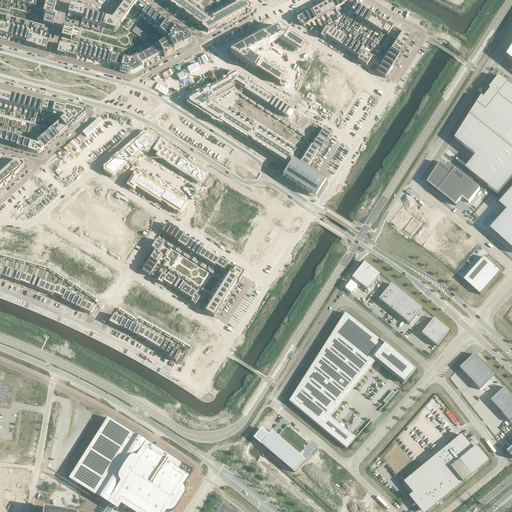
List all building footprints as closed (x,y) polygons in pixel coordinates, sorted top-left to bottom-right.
[(126,0),(123,5),(131,10),(134,6),(126,0)] [(180,0),(163,0),(207,33),(251,9),(251,7),(241,0),(233,0),(213,11),(211,18),(208,20),(180,0)] [(330,0),(331,1),(330,1),(335,10),(339,7),(335,0),(330,0)] [(330,1),(325,4),(330,12),(335,10),(330,1)] [(354,2),(349,10),(353,13),(352,15),(359,5),(354,2)] [(325,4),(321,6),(325,15),(330,12),(325,4)] [(123,5),(120,9),(127,15),(131,10),(123,5)] [(359,5),(352,15),(357,18),(362,9),(358,7),(359,5)] [(321,6),(316,9),(321,18),(325,15),(321,6)] [(147,8),(140,17),(145,21),(152,12),(147,8)] [(117,13),(116,13),(124,19),(127,15),(120,9),(118,11),(117,11),(116,12),(117,13)] [(316,9),(311,11),(316,20),(321,18),(316,9)] [(362,9),(357,18),(362,21),(367,12),(365,11),(365,10),(364,9),(363,10),(362,9)] [(311,11),(307,14),(311,23),(316,20),(311,11)] [(83,18),(82,21),(87,23),(90,13),(85,12),(84,12),(83,18)] [(152,12),(145,21),(149,25),(156,15),(152,12)] [(367,12),(362,21),(366,24),(371,15),(370,14),(369,13),(368,12),(367,13),(367,12)] [(116,13),(113,18),(121,23),(124,19),(116,13)] [(303,16),(302,16),(307,25),(311,23),(307,14),(305,15),(303,15),(303,16)] [(156,15),(149,25),(154,28),(161,19),(157,15),(156,15)] [(371,15),(366,24),(371,27),(377,18),(374,17),(374,16),(373,15),(372,16),(371,15)] [(297,19),(296,22),(303,27),(307,25),(302,16),(297,19)] [(105,18),(103,27),(114,30),(118,25),(119,26),(121,23),(113,18),(112,20),(105,18)] [(377,18),(371,27),(376,30),(382,22),(379,20),(379,19),(378,18),(377,19),(377,18)] [(161,19),(154,28),(159,32),(166,23),(166,22),(166,23),(166,22),(161,19)] [(382,22),(376,30),(381,33),(387,24),(386,25),(382,22)] [(158,46),(162,54),(164,58),(188,45),(188,39),(166,23),(159,32),(159,33),(169,40),(158,46)] [(387,24),(381,33),(382,33),(382,32),(387,35),(393,27),(392,27),(387,24)] [(230,53),(230,55),(256,71),(256,70),(279,85),(284,77),(260,62),(260,63),(248,56),(247,54),(268,43),(268,44),(279,38),(300,52),(305,44),(288,33),(279,27),(230,53)] [(325,29),(320,37),(323,39),(330,29),(328,31),(325,29)] [(330,29),(323,39),(324,40),(325,37),(328,39),(333,31),(330,29)] [(333,31),(328,39),(332,41),(337,33),(333,31)] [(402,32),(399,36),(408,42),(411,36),(402,32)] [(337,33),(332,41),(335,43),(340,35),(337,33)] [(340,35),(335,43),(338,45),(343,37),(340,35)] [(394,40),(397,41),(405,46),(408,42),(399,36),(397,35),(394,40)] [(343,37),(338,45),(341,47),(347,39),(346,39),(343,37)] [(347,39),(341,47),(346,50),(351,42),(347,39)] [(397,41),(394,45),(402,51),(405,46),(397,41)] [(351,42),(346,50),(348,51),(348,52),(350,53),(355,44),(351,42)] [(157,43),(151,46),(157,57),(159,56),(160,55),(162,54),(158,46),(157,43)] [(305,44),(299,53),(304,56),(309,47),(308,45),(307,46),(305,44)] [(355,44),(350,53),(352,54),(353,55),(354,55),(354,56),(360,47),(355,44)] [(394,45),(391,50),(399,55),(402,51),(394,45)] [(151,46),(146,49),(152,59),(157,57),(151,46)] [(312,48),(311,48),(309,47),(304,56),(308,59),(313,50),(313,49),(312,48)] [(360,47),(354,56),(359,58),(364,51),(364,50),(360,47)] [(146,49),(141,52),(146,62),(148,61),(149,61),(150,61),(152,59),(146,49)] [(316,50),(315,51),(313,50),(308,59),(312,61),(317,52),(316,50)] [(391,50),(388,54),(396,60),(399,55),(391,50)] [(359,58),(357,61),(361,64),(368,53),(364,51),(359,58)] [(141,52),(135,55),(137,58),(141,65),(146,62),(141,52)] [(321,53),(319,53),(317,52),(312,61),(316,64),(321,55),(322,55),(321,54),(321,53)] [(112,55),(109,65),(115,66),(118,55),(112,53),(111,55),(112,55)] [(368,53),(361,64),(366,67),(373,56),(368,53)] [(388,54),(385,59),(393,64),(395,63),(396,62),(396,61),(396,60),(388,54)] [(118,55),(115,66),(121,68),(123,60),(124,57),(118,55)] [(316,64),(315,64),(320,67),(325,58),(321,55),(316,64)] [(121,68),(120,72),(129,74),(130,74),(131,74),(132,74),(133,74),(134,74),(143,69),(141,65),(137,58),(132,61),(129,61),(123,60),(121,68)] [(325,58),(320,67),(324,69),(329,60),(325,58)] [(385,59),(382,64),(391,69),(392,67),(393,67),(394,66),(393,65),(393,64),(385,59)] [(329,60),(324,69),(328,72),(333,63),(329,60)] [(337,66),(333,63),(328,72),(332,75),(333,73),(332,73),(337,66)] [(332,73),(337,76),(343,67),(338,64),(337,65),(337,66),(332,73)] [(382,64),(379,68),(388,74),(391,69),(382,64)] [(341,79),(347,70),(343,67),(337,76),(341,79)] [(377,67),(374,72),(385,78),(386,76),(387,76),(388,75),(387,74),(388,74),(379,68),(377,67)] [(286,74),(281,83),(284,85),(290,77),(286,74)] [(484,99),(482,97),(455,140),(476,157),(466,170),(498,196),(511,178),(511,86),(497,74),(491,84),(493,85),(489,90),(491,91),(484,99)] [(188,101),(188,104),(193,107),(198,110),(201,112),(211,118),(219,123),(220,123),(226,127),(227,128),(228,128),(231,130),(231,131),(232,131),(235,133),(236,133),(237,134),(240,135),(240,136),(242,137),(247,140),(248,139),(251,141),(250,142),(251,142),(252,143),(254,144),(254,145),(255,145),(255,144),(255,145),(256,145),(256,146),(257,146),(259,147),(259,148),(259,147),(261,148),(261,149),(264,150),(264,151),(264,150),(264,151),(266,151),(265,152),(266,152),(268,153),(269,153),(269,154),(273,156),(281,161),(287,165),(290,160),(291,160),(293,156),(256,133),(257,131),(254,129),(252,131),(250,129),(225,114),(229,109),(221,104),(238,94),(240,96),(243,91),(243,90),(267,105),(268,106),(267,106),(278,113),(284,117),(284,116),(301,127),(301,126),(309,131),(314,124),(306,118),(305,119),(299,115),(298,114),(297,114),(295,113),(294,112),(293,111),(289,109),(288,109),(272,99),(273,98),(264,93),(262,92),(262,91),(260,91),(258,89),(257,88),(256,88),(254,87),(253,86),(252,86),(248,83),(249,82),(237,75),(233,77),(227,80),(228,81),(225,83),(216,88),(209,91),(209,90),(206,92),(202,94),(200,95),(199,95),(195,97),(188,101)] [(365,81),(356,75),(353,80),(362,86),(365,81)] [(290,77),(284,85),(288,87),(293,79),(290,77)] [(297,82),(297,81),(293,79),(288,87),(291,90),(292,90),(297,81),(297,82)] [(351,84),(360,90),(362,86),(353,80),(351,84)] [(291,90),(293,91),(294,94),(301,84),(297,81),(292,90),(291,90)] [(294,94),(297,94),(299,95),(304,86),(301,84),(294,94)] [(360,91),(359,90),(360,90),(351,84),(348,88),(357,94),(358,92),(360,91)] [(302,99),(308,89),(304,86),(299,95),(300,96),(302,99)] [(357,96),(357,94),(348,88),(345,92),(354,98),(356,96),(357,96)] [(302,99),(305,99),(306,100),(312,91),(308,89),(302,99)] [(309,103),(316,94),(312,91),(306,100),(308,101),(309,103)] [(354,100),(354,99),(354,98),(345,92),(342,97),(351,102),(353,100),(354,100)] [(309,103),(312,104),(314,105),(320,96),(316,94),(309,103)] [(12,96),(9,105),(14,107),(17,97),(17,96),(15,95),(15,97),(14,96),(13,95),(12,96)] [(322,101),(324,98),(320,96),(314,105),(318,107),(322,101)] [(17,97),(14,107),(19,108),(22,99),(22,97),(21,97),(20,98),(17,97)] [(351,104),(351,103),(351,102),(342,97),(340,101),(349,107),(350,105),(351,104)] [(22,99),(19,108),(25,109),(27,100),(28,99),(26,98),(25,100),(25,98),(24,98),(23,99),(22,99)] [(27,100),(25,109),(30,111),(33,102),(32,101),(33,100),(31,100),(31,101),(27,100)] [(33,102),(30,111),(35,112),(38,103),(38,101),(36,101),(36,102),(35,101),(34,101),(33,102)] [(38,103),(35,112),(40,114),(44,101),(43,103),(41,102),(41,104),(38,103)] [(44,101),(40,114),(41,114),(41,111),(47,112),(49,102),(44,101)] [(322,101),(318,107),(316,109),(320,112),(326,103),(322,101)] [(349,109),(348,107),(349,107),(340,101),(337,106),(338,106),(346,111),(347,109),(349,109)] [(49,102),(47,112),(52,114),(54,105),(55,104),(49,102)] [(52,114),(53,115),(66,130),(75,122),(76,123),(85,115),(86,115),(86,114),(86,113),(85,113),(85,112),(84,112),(65,107),(65,108),(54,105),(52,114)] [(338,106),(335,110),(344,116),(347,111),(346,111),(338,106)] [(333,114),(342,120),(344,116),(335,110),(333,114)] [(330,118),(339,124),(342,120),(333,114),(330,118)] [(60,122),(56,125),(63,133),(64,132),(66,131),(66,130),(67,130),(60,122)] [(56,125),(52,129),(59,137),(61,135),(62,135),(62,134),(63,133),(56,125)] [(52,129),(48,132),(55,140),(59,137),(52,129)] [(331,134),(323,129),(320,134),(328,139),(331,134)] [(2,131),(0,138),(0,142),(16,147),(16,148),(28,152),(31,141),(19,138),(20,136),(2,131)] [(48,132),(44,136),(51,143),(55,140),(48,132)] [(143,135),(139,139),(136,141),(143,149),(145,151),(155,142),(157,140),(149,135),(148,135),(148,134),(147,134),(146,134),(145,134),(145,135),(144,135),(143,135)] [(328,139),(320,134),(317,138),(325,143),(328,139)] [(44,136),(40,139),(47,147),(51,143),(44,136)] [(325,143),(317,138),(315,142),(322,147),(325,143)] [(40,139),(37,142),(39,146),(44,150),(47,147),(40,139)] [(136,141),(132,145),(139,153),(143,149),(136,141)] [(155,150),(155,151),(160,154),(163,149),(166,145),(161,142),(160,144),(159,145),(158,147),(156,149),(155,150)] [(322,147),(315,142),(312,147),(320,152),(322,147)] [(30,144),(28,152),(39,155),(44,150),(39,146),(38,146),(30,144)] [(139,153),(132,145),(128,148),(135,156),(139,153)] [(312,147),(311,146),(308,150),(316,155),(317,156),(318,154),(317,153),(319,151),(320,152),(312,147)] [(128,148),(125,152),(132,159),(135,156),(128,148)] [(158,157),(163,160),(168,152),(168,151),(169,148),(168,148),(166,150),(163,149),(160,154),(158,157)] [(163,160),(167,163),(172,154),(174,151),(172,150),(171,153),(168,152),(163,160)] [(316,155),(308,150),(306,155),(313,160),(313,159),(314,159),(315,157),(316,155)] [(127,162),(127,163),(132,159),(125,152),(121,155),(127,162)] [(167,163),(172,165),(177,157),(178,154),(177,153),(175,156),(175,155),(174,154),(173,155),(172,154),(167,163)] [(118,158),(124,165),(127,162),(121,155),(118,158)] [(306,155),(303,159),(310,164),(311,164),(312,163),(312,162),(313,160),(306,155)] [(172,165),(176,168),(181,160),(183,157),(181,156),(180,159),(177,157),(172,165)] [(124,165),(118,158),(115,160),(121,168),(124,165)] [(0,188),(4,185),(4,186),(6,184),(12,178),(12,179),(15,177),(14,176),(20,171),(20,170),(19,171),(19,170),(21,168),(22,169),(23,168),(24,168),(24,167),(23,164),(4,159),(0,162),(0,188)] [(176,168),(181,171),(186,163),(188,160),(186,159),(184,162),(181,160),(176,168)] [(300,164),(308,168),(310,164),(303,159),(300,164)] [(121,168),(115,160),(112,163),(118,170),(121,168)] [(292,161),(282,177),(315,198),(325,182),(292,161)] [(186,163),(181,171),(186,174),(191,166),(190,166),(192,163),(191,162),(189,165),(189,164),(187,163),(186,163)] [(115,173),(118,170),(112,163),(109,165),(115,173)] [(448,164),(445,167),(440,163),(427,183),(437,192),(455,170),(448,164)] [(105,171),(113,176),(116,173),(115,173),(109,165),(105,169),(105,171)] [(194,167),(191,166),(190,166),(191,166),(186,174),(190,177),(196,169),(195,168),(197,166),(196,165),(194,167)] [(195,180),(200,171),(202,168),(200,168),(198,170),(198,169),(197,168),(196,169),(190,177),(195,180)] [(200,183),(205,174),(204,174),(206,171),(205,170),(203,173),(200,171),(195,180),(200,183)] [(455,170),(437,192),(456,206),(462,198),(469,204),(480,190),(455,170)] [(129,186),(134,189),(135,186),(140,178),(136,175),(129,186)] [(141,177),(140,178),(135,186),(139,189),(145,179),(141,177)] [(143,191),(149,182),(145,179),(139,189),(143,191)] [(147,194),(153,184),(149,182),(143,191),(144,191),(144,192),(145,193),(147,194)] [(151,196),(157,187),(153,184),(147,194),(151,196)] [(156,199),(162,190),(157,187),(151,196),(152,197),(152,198),(154,198),(156,199)] [(506,211),(490,230),(511,249),(511,189),(499,205),(506,211)] [(166,192),(162,190),(156,199),(158,200),(158,201),(159,202),(160,202),(161,201),(160,200),(166,192)] [(169,194),(166,192),(160,200),(161,201),(164,203),(169,194)] [(172,196),(169,194),(164,203),(167,205),(172,196)] [(176,199),(172,196),(167,205),(170,207),(176,199)] [(179,201),(176,199),(170,207),(174,209),(179,201)] [(182,203),(179,201),(174,209),(177,211),(182,203)] [(186,205),(182,203),(177,211),(180,213),(186,205)] [(190,208),(186,205),(180,215),(184,217),(190,208)] [(190,208),(184,217),(188,219),(193,210),(190,208)] [(403,208),(392,222),(412,238),(423,224),(403,208)] [(191,221),(191,222),(197,213),(193,210),(188,219),(188,220),(189,220),(189,221),(189,220),(189,221),(190,221),(191,221),(191,222),(191,221)] [(197,213),(191,222),(192,222),(193,223),(195,224),(202,214),(201,215),(197,213)] [(200,226),(206,217),(202,214),(195,224),(196,223),(197,223),(197,225),(198,225),(200,226)] [(210,219),(206,217),(200,226),(201,226),(201,227),(202,227),(204,228),(210,219)] [(214,222),(210,219),(204,228),(205,229),(205,230),(207,230),(208,231),(214,222)] [(218,224),(214,222),(208,231),(209,231),(209,233),(211,232),(212,233),(218,224)] [(222,227),(218,224),(212,233),(213,234),(213,235),(215,235),(216,236),(215,237),(216,237),(222,227)] [(166,225),(161,232),(166,235),(170,227),(166,225)] [(170,227),(166,235),(170,238),(174,230),(170,227)] [(216,237),(220,240),(225,231),(221,228),(222,227),(216,237)] [(174,230),(170,238),(174,240),(179,233),(174,230)] [(220,240),(224,242),(229,233),(225,231),(220,240)] [(179,233),(174,240),(178,243),(182,237),(183,235),(179,233)] [(226,247),(233,236),(229,233),(224,242),(227,245),(226,247)] [(226,247),(230,250),(236,241),(232,238),(234,236),(233,236),(226,247)] [(178,243),(177,244),(181,247),(186,239),(184,238),(182,237),(178,243)] [(186,239),(181,247),(185,249),(190,242),(190,241),(188,240),(187,239),(186,239)] [(154,244),(154,245),(161,249),(164,245),(156,240),(156,241),(155,242),(155,243),(154,244)] [(190,242),(185,249),(190,252),(194,244),(192,243),(191,242),(190,242)] [(194,244),(190,252),(194,254),(198,247),(197,246),(196,245),(195,245),(194,244)] [(151,248),(151,249),(155,251),(158,254),(158,253),(161,249),(154,245),(153,245),(152,246),(152,247),(151,248)] [(198,247),(194,254),(198,257),(203,250),(202,249),(201,248),(200,248),(199,247),(198,247)] [(203,250),(198,257),(202,260),(207,252),(206,252),(205,251),(204,250),(203,250)] [(152,255),(160,260),(162,256),(158,253),(158,254),(155,251),(154,252),(153,253),(153,254),(152,255)] [(207,252),(202,260),(206,262),(211,255),(210,255),(210,254),(209,254),(208,253),(207,252)] [(150,259),(149,260),(157,264),(160,260),(152,255),(152,256),(151,257),(150,258),(150,259)] [(211,255),(206,262),(210,265),(215,257),(214,257),(213,256),(212,255),(211,255)] [(215,257),(210,265),(214,267),(215,266),(219,260),(218,260),(217,259),(216,258),(215,257)] [(484,258),(464,280),(481,295),(501,272),(484,258)] [(219,260),(215,266),(219,269),(224,261),(223,261),(222,260),(221,260),(220,259),(219,260)] [(149,260),(147,264),(154,268),(157,264),(149,260)] [(224,261),(219,269),(223,272),(228,264),(227,264),(228,264),(226,263),(225,262),(224,262),(224,261)] [(364,263),(351,278),(367,291),(380,275),(364,263)] [(147,264),(144,268),(152,272),(154,268),(147,264)] [(144,268),(141,272),(149,277),(152,272),(144,268)] [(213,299),(205,312),(214,318),(214,317),(217,313),(220,309),(220,308),(222,304),(223,304),(224,303),(223,302),(224,302),(224,301),(225,301),(225,300),(226,299),(226,298),(227,298),(227,297),(227,296),(228,295),(229,293),(230,293),(230,292),(231,291),(231,290),(232,289),(232,288),(233,288),(233,287),(234,286),(235,284),(237,282),(237,281),(238,282),(239,282),(240,279),(241,279),(242,277),(243,275),(244,274),(235,268),(232,273),(230,272),(228,275),(225,273),(211,297),(213,299)] [(23,275),(18,273),(15,282),(16,282),(17,283),(19,284),(23,274),(23,275)] [(28,276),(23,274),(19,284),(20,284),(20,283),(22,284),(22,285),(24,286),(24,285),(25,285),(28,276)] [(162,274),(157,282),(158,282),(159,283),(160,284),(161,284),(162,285),(163,282),(166,277),(162,274)] [(166,277),(163,282),(163,283),(165,283),(165,284),(166,285),(167,285),(172,277),(168,275),(166,277)] [(29,287),(33,278),(28,276),(25,285),(27,286),(26,287),(28,288),(29,286),(29,287)] [(172,277),(167,285),(169,286),(170,287),(171,287),(176,280),(172,277)] [(34,289),(37,280),(33,278),(29,287),(34,289)] [(176,280),(171,287),(171,288),(172,287),(173,288),(174,288),(174,289),(175,289),(176,290),(180,282),(176,279),(176,280)] [(39,290),(42,282),(37,280),(34,289),(39,290)] [(43,292),(47,284),(42,282),(39,290),(41,291),(42,292),(43,292)] [(180,282),(176,290),(178,291),(179,292),(180,292),(184,285),(185,285),(180,282)] [(48,294),(52,286),(47,284),(43,292),(46,293),(47,294),(48,294)] [(144,289),(135,284),(132,289),(140,294),(144,289)] [(391,284),(378,300),(394,313),(406,297),(391,284)] [(180,292),(179,293),(180,293),(182,294),(182,295),(184,295),(188,288),(184,285),(180,292)] [(56,288),(52,286),(48,294),(50,295),(51,296),(53,296),(54,295),(53,295),(57,286),(56,288)] [(62,288),(57,286),(53,295),(58,297),(62,288)] [(67,291),(62,288),(58,297),(63,299),(61,301),(62,301),(67,291)] [(188,288),(184,295),(184,296),(186,297),(186,298),(188,298),(193,290),(188,288)] [(129,294),(137,299),(140,294),(132,289),(129,294)] [(193,290),(188,298),(190,299),(192,300),(192,301),(195,296),(197,293),(193,290)] [(62,301),(66,303),(70,295),(66,293),(67,291),(62,301)] [(126,299),(134,304),(137,299),(129,294),(126,299)] [(71,306),(75,297),(70,295),(66,303),(71,306)] [(148,302),(147,304),(152,307),(157,298),(153,295),(151,297),(149,300),(148,302)] [(192,301),(190,303),(191,303),(192,304),(194,306),(195,306),(200,298),(195,296),(192,301)] [(76,308),(79,299),(75,297),(71,306),(76,308)] [(406,297),(394,313),(409,325),(422,310),(406,297)] [(161,302),(162,301),(157,298),(152,307),(156,309),(156,310),(161,302)] [(80,310),(84,302),(79,299),(76,308),(80,310)] [(123,303),(131,308),(134,304),(126,299),(123,303)] [(85,312),(89,304),(84,302),(80,310),(85,312)] [(119,307),(128,313),(131,308),(123,303),(122,302),(119,307)] [(156,309),(155,311),(159,313),(165,304),(163,302),(163,303),(161,302),(156,310),(156,309)] [(95,307),(89,304),(85,312),(90,315),(95,307)] [(167,305),(165,304),(159,313),(164,316),(169,307),(169,306),(167,305)] [(171,308),(169,307),(164,316),(168,319),(173,309),(171,308)] [(176,310),(175,311),(173,309),(168,319),(172,321),(177,312),(177,311),(176,310)] [(177,312),(172,321),(176,324),(181,315),(177,312)] [(393,352),(385,345),(376,338),(366,330),(362,327),(355,321),(345,314),(289,402),(346,449),(355,439),(329,418),(376,361),(404,384),(415,371),(407,364),(403,360),(393,352)] [(114,315),(109,323),(110,324),(109,325),(111,326),(112,325),(114,326),(118,318),(114,315)] [(181,315),(176,324),(180,326),(186,317),(181,315)] [(186,317),(180,326),(184,329),(190,320),(186,317)] [(119,328),(123,320),(118,318),(114,326),(116,327),(116,328),(118,329),(119,328)] [(433,319),(421,334),(436,347),(449,331),(433,319)] [(123,330),(128,322),(123,320),(119,328),(123,330)] [(190,320),(184,329),(188,331),(194,322),(190,320)] [(128,332),(132,324),(128,322),(123,330),(128,332)] [(197,325),(194,322),(188,331),(192,334),(193,333),(198,325),(197,325)] [(198,325),(193,333),(197,335),(203,326),(198,323),(197,325),(198,325)] [(133,335),(137,327),(132,324),(128,332),(133,335)] [(141,329),(137,327),(133,335),(137,337),(142,328),(141,328),(141,329)] [(142,339),(146,331),(142,328),(137,337),(138,337),(142,339)] [(146,342),(151,334),(146,331),(142,339),(146,341),(146,342)] [(221,338),(212,332),(210,337),(219,342),(221,338)] [(150,345),(155,337),(151,334),(146,342),(148,343),(149,344),(150,344),(150,345)] [(155,347),(159,339),(155,337),(150,345),(152,346),(153,347),(154,347),(155,347)] [(215,346),(216,347),(219,342),(210,337),(207,341),(215,346)] [(159,350),(164,342),(159,339),(155,347),(159,350)] [(215,346),(207,341),(204,345),(212,350),(213,350),(214,348),(215,346)] [(164,352),(168,344),(164,342),(159,350),(160,351),(162,351),(164,352)] [(173,347),(168,344),(164,352),(164,353),(165,354),(166,354),(168,355),(167,357),(171,349),(172,349),(173,347)] [(212,352),(211,352),(212,350),(204,345),(202,349),(210,354),(212,352)] [(176,352),(172,349),(171,349),(167,357),(171,360),(176,352)] [(209,357),(208,356),(210,354),(202,349),(199,354),(207,359),(207,358),(208,359),(209,357)] [(176,362),(180,354),(176,352),(171,360),(176,362)] [(207,359),(199,354),(196,358),(205,363),(208,359),(207,359)] [(473,355),(459,369),(480,390),(494,377),(473,355)] [(205,363),(196,358),(194,362),(203,367),(205,363)] [(203,367),(194,362),(191,366),(200,372),(203,367)] [(188,370),(197,376),(200,372),(191,366),(188,370)] [(11,388),(0,386),(0,401),(9,403),(11,388)] [(511,423),(511,421),(511,395),(504,387),(490,401),(511,423)] [(108,418),(107,418),(68,480),(109,506),(105,511),(99,507),(97,510),(100,511),(111,511),(114,509),(118,511),(121,506),(130,511),(167,511),(183,487),(189,478),(193,472),(108,418)] [(261,429),(254,438),(294,473),(305,460),(271,432),(268,436),(261,429)] [(475,446),(465,455),(459,448),(463,445),(457,438),(403,483),(426,511),(427,511),(488,462),(475,446)]
